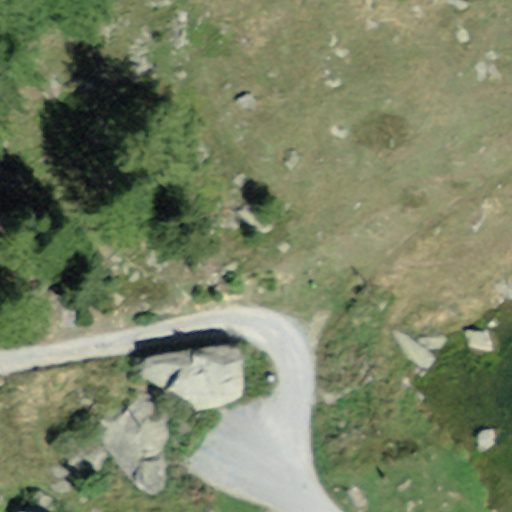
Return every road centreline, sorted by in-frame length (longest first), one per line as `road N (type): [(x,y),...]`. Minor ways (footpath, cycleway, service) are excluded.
road 1 (track): [(288,354),(273,336),(242,325),(203,324),(0,365)]
road 2 (unclassified): [(288,354),(292,443),(302,490),(318,511)]
